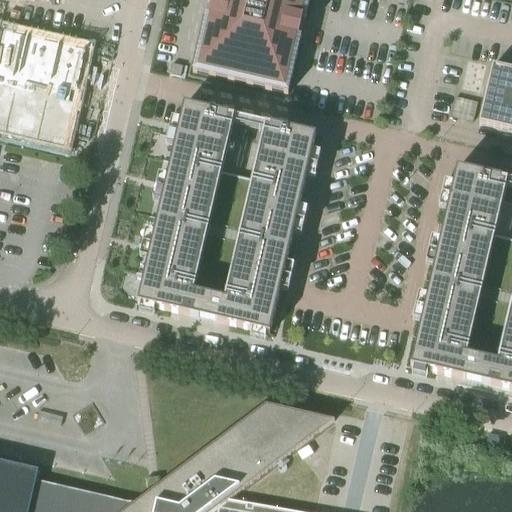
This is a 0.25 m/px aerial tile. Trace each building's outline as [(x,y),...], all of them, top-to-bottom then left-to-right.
[(302,21),(305,22),(309,0),(211,0),(208,17),(205,16),(192,74),(287,96),(301,39),(299,38),(302,21)] [(0,33),(0,136),(64,151),(87,54),(0,33)] [(182,68),(171,66),(169,77),(180,79),(182,68)] [(511,72),(492,68),(478,125),(511,133),(511,72)] [(477,104),(455,99),(450,119),(472,124),(477,104)] [(183,107),(137,306),(265,336),(269,337),(315,138),(271,127),(258,183),(215,173),(221,145),(228,117),(183,107)] [(456,170),(410,369),(413,370),(511,393),(511,242),(488,237),(494,209),(501,181),(456,170)] [(0,511),(269,511),(228,502),(334,423),(265,407),(135,505),(36,482),(38,472),(0,463),(0,511)] [(488,435),(486,444),(499,447),(501,438),(488,435)]
